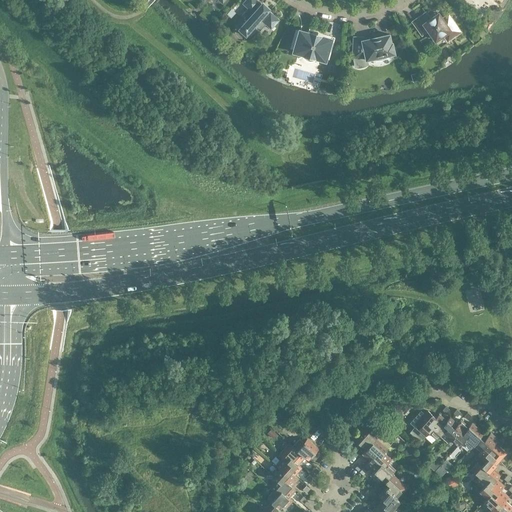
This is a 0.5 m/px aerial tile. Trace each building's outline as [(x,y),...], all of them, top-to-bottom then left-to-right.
[(247,19),(242,25),(249,32),(255,26),(259,30),(265,24),(271,29),(279,20),(270,12),(267,14),(266,13),(270,9),(262,2),(258,7),(257,5),(260,2),(257,0),(245,0),(243,3),(248,8),(242,15),(247,19)] [(430,19),(422,8),(425,13),(408,25),(413,22),(422,35),(428,30),(435,40),(443,34),(448,41),(460,32),(464,36),(449,15),(453,11),(442,19),(440,16),(435,19),(434,16),(430,19)] [(316,38),(312,37),(312,35),(310,34),(308,34),(308,33),(300,31),(294,50),(302,52),(301,55),(297,56),(297,57),(302,56),(304,59),(307,60),(311,61),(315,60),(318,63),(318,62),(316,60),(317,56),(324,58),(329,39),(321,37),(321,38),(320,36),(318,36),(317,37),(316,38)] [(381,37),(365,41),(364,37),(353,36),(352,57),(366,58),(366,59),(371,58),(375,59),(378,59),(381,58),(384,58),(387,56),(389,54),(394,53),(393,50),(394,49),(395,48),(395,47),(395,45),(394,45),(393,45),(392,45),(392,42),(391,42),(389,34),(380,36),(381,37)] [(428,410),(420,419),(418,422),(422,425),(419,429),(426,436),(430,432),(436,424),(432,421),(436,417),(428,410)] [(439,413),(436,417),(432,421),(436,424),(430,432),(437,439),(440,435),(447,427),(443,424),(447,420),(439,413)] [(450,416),(447,420),(443,424),(447,427),(440,435),(448,442),(451,438),(458,430),(455,427),(458,423),(450,416)] [(461,419),(458,423),(455,427),(458,430),(451,438),(459,445),(462,441),(469,433),(466,430),(469,426),(461,419)] [(472,422),(469,426),(466,430),(469,433),(462,441),(470,448),(474,444),(484,432),(472,422)] [(366,449),(376,438),(379,434),(372,428),(368,431),(364,428),(354,439),(366,449)] [(487,436),(484,432),(474,444),(481,450),(484,447),(488,450),(495,443),(498,439),(491,432),(487,436)] [(293,446),(305,456),(308,460),(319,448),(307,438),(304,442),(300,438),(293,446)] [(376,438),(366,449),(362,453),(370,460),(377,453),(380,456),(384,452),(387,448),(376,438)] [(279,454),(283,457),(287,461),(290,457),(298,464),(305,456),(293,446),(289,443),(279,454)] [(506,453),(495,443),(488,450),(484,447),(481,450),(478,454),(485,461),(489,457),(492,461),(496,457),(499,460),(506,453)] [(377,453),(370,460),(367,464),(374,471),(381,463),(385,466),(388,463),(391,459),(384,452),(380,456),(377,453)] [(287,461),(283,457),(276,465),(280,468),(284,472),(287,468),(295,475),(302,467),(298,464),(290,457),(287,461)] [(434,458),(429,465),(442,475),(447,468),(434,458)] [(447,458),(442,462),(448,470),(453,465),(447,458)] [(478,462),(471,469),(479,476),(475,480),(483,486),(490,479),(494,483),(497,479),(500,475),(493,468),(489,472),(478,462)] [(381,463),(374,471),(371,474),(378,481),(382,478),(385,481),(392,473),(396,469),(388,463),(385,466),(381,463)] [(284,472),(280,468),(273,476),(277,479),(281,483),(284,479),(292,486),(299,478),(295,475),(287,468),(284,472)] [(404,483),(392,473),(385,481),(389,484),(386,488),(397,498),(404,490),(400,487),(404,483)] [(281,483),(277,479),(270,487),(274,490),(278,494),(281,490),(289,497),(296,489),(292,486),(284,479),(281,483)] [(490,479),(483,486),(480,490),(487,497),(494,489),(498,493),(501,489),(505,486),(497,479),(494,483),(490,479)] [(397,498),(386,488),(379,496),(383,499),(379,503),(389,511),(391,511),(401,502),(397,498)] [(494,489),(487,497),(484,501),(492,508),(498,500),(502,504),(505,500),(509,496),(501,489),(498,493),(494,489)] [(278,494),(274,490),(267,498),(271,501),(279,508),(282,504),(286,508),(293,500),(289,497),(281,490),(278,494)] [(498,500),(492,508),(488,511),(501,511),(502,511),(503,511),(508,511),(510,510),(511,507),(511,505),(505,500),(502,504),(498,500)] [(279,508),(271,501),(261,511),(275,511),(279,508)] [(389,511),(379,503),(373,510),(374,511),(389,511)]
